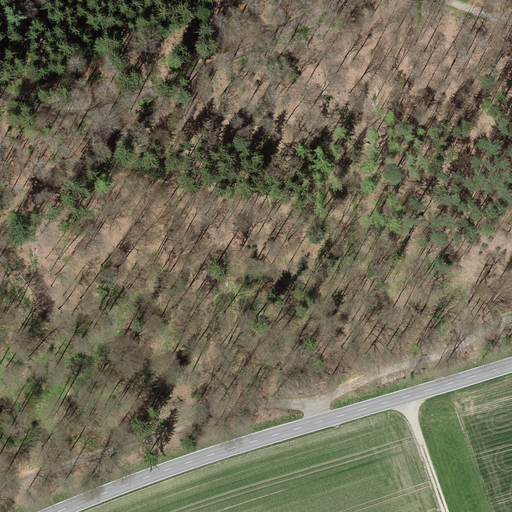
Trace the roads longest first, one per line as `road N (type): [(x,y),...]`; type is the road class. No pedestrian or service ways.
road 1 (secondary): [(56,511),(212,454),(511,364)]
road 2 (track): [(0,94),(45,112),(109,110),(267,40),(332,0)]
road 3 (track): [(0,490),(245,406),(311,408)]
road 4 (track): [(511,319),(311,408)]
road 5 (track): [(445,511),(406,396)]
